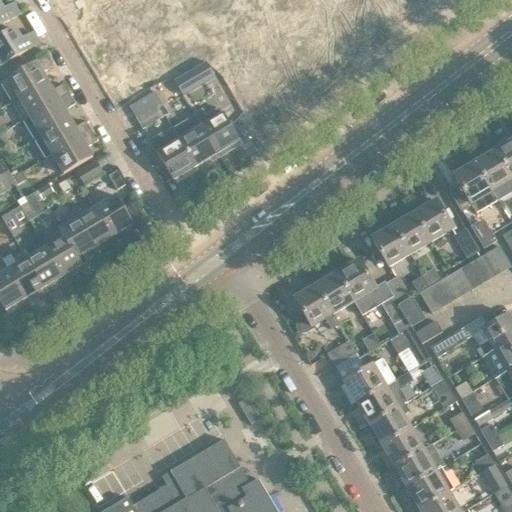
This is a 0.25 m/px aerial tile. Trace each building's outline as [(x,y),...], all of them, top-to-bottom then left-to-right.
[(151,0),(131,0),(130,1),(150,34),(166,24),(151,0)] [(174,0),(151,0),(166,24),(183,14),(174,0)] [(196,0),(174,0),(183,14),(199,5),(196,0)] [(350,0),(347,0),(332,9),(351,43),(370,32),(350,0)] [(373,0),(350,0),(370,32),(386,22),(373,0)] [(395,0),(373,0),(386,22),(403,12),(395,0)] [(417,0),(395,0),(403,12),(419,2),(417,0)] [(130,1),(113,11),(133,44),(150,34),(130,1)] [(0,25),(20,13),(14,3),(8,7),(3,11),(0,5),(0,25)] [(257,4),(247,10),(251,16),(261,10),(257,4)] [(247,10),(236,16),(241,23),(251,16),(247,10)] [(113,11),(95,21),(115,55),(133,44),(113,11)] [(265,17),(255,23),(259,30),(270,24),(265,17)] [(224,23),(214,29),(218,36),(228,30),(224,23)] [(255,23),(245,30),(249,37),(259,30),(255,23)] [(0,65),(38,43),(32,34),(26,37),(21,41),(14,29),(4,35),(0,28),(0,65)] [(214,29),(203,35),(207,42),(218,36),(214,29)] [(232,37),(222,43),(226,50),(236,44),(232,37)] [(191,43),(181,49),(185,56),(195,50),(191,43)] [(222,43),(211,49),(215,56),(226,50),(222,43)] [(181,49),(171,55),(175,62),(185,56),(181,49)] [(297,53),(279,64),(299,97),(317,86),(297,53)] [(0,83),(12,103),(47,83),(43,76),(44,72),(52,67),(46,56),(35,62),(12,76),(10,73),(0,78),(0,83)] [(158,62),(148,68),(152,75),(162,69),(158,62)] [(181,94),(213,74),(206,62),(174,81),(181,94)] [(279,64),(262,74),(282,107),(299,97),(279,64)] [(148,68),(137,75),(141,81),(152,75),(148,68)] [(262,74),(246,83),(266,117),(282,107),(262,74)] [(50,89),(47,83),(12,103),(23,122),(29,118),(68,95),(62,84),(54,89),(50,89)] [(246,83),(228,94),(247,128),(266,117),(246,83)] [(135,118),(161,102),(155,91),(129,107),(135,118)] [(69,120),(65,113),(66,110),(74,105),(68,95),(29,118),(23,122),(34,140),(69,120)] [(142,129),(168,114),(161,102),(135,118),(142,129)] [(228,152),(241,144),(219,108),(206,116),(202,110),(194,115),(200,126),(217,154),(225,148),(228,152)] [(195,167),(217,154),(200,126),(194,115),(172,128),(178,139),(195,167)] [(51,155),(90,132),(84,122),(76,127),(72,126),(69,120),(34,140),(45,159),(51,155)] [(195,167),(178,139),(172,128),(149,141),(173,180),(174,180),(176,183),(187,176),(185,173),(194,167),(195,167)] [(51,155),(63,175),(91,158),(87,150),(88,147),(96,142),(90,132),(51,155)] [(504,145),(495,150),(511,178),(511,135),(502,141),(504,145)] [(511,178),(495,150),(474,162),(491,191),(497,201),(511,191),(511,178)] [(82,184),(101,173),(95,162),(76,174),(82,184)] [(491,191),(474,162),(452,175),(475,214),(497,201),(491,191)] [(0,185),(12,179),(7,172),(0,175),(0,185)] [(16,186),(21,183),(24,181),(20,174),(12,179),(16,186)] [(0,195),(16,186),(12,179),(0,185),(0,195)] [(57,184),(62,193),(71,189),(65,180),(57,184)] [(132,226),(115,197),(95,208),(112,237),(114,242),(134,230),(132,226)] [(435,200),(413,213),(430,242),(452,229),(435,200)] [(25,216),(32,213),(27,203),(20,207),(25,216)] [(94,248),(96,252),(114,242),(112,237),(95,208),(86,214),(82,207),(72,212),(94,248)] [(77,263),(79,263),(81,267),(84,265),(84,264),(83,260),(96,252),(94,248),(72,212),(63,218),(67,225),(57,231),(61,238),(62,238),(77,263)] [(22,232),(18,227),(10,213),(2,218),(13,237),(22,232)] [(413,213),(392,226),(409,255),(430,242),(413,213)] [(483,248),(495,241),(482,220),(470,227),(483,248)] [(388,267),(409,255),(392,226),(371,239),(388,267)] [(511,254),(511,229),(501,236),(511,254)] [(466,258),(478,251),(465,230),(453,237),(466,258)] [(63,283),(81,272),(83,271),(81,267),(79,263),(77,263),(62,238),(61,238),(43,249),(63,283)] [(488,252),(500,273),(510,267),(498,246),(488,252)] [(24,260),(43,294),(63,283),(43,249),(25,260),(24,260)] [(7,271),(26,304),(43,294),(24,260),(25,260),(21,252),(11,258),(15,265),(7,271)] [(490,279),(500,273),(488,252),(478,258),(490,279)] [(490,279),(478,258),(468,264),(480,285),(490,279)] [(378,294),(358,260),(336,273),(353,302),(359,313),(373,304),(374,306),(380,303),(386,313),(397,307),(397,306),(398,306),(387,288),(378,294)] [(470,291),(480,285),(468,264),(458,270),(470,291)] [(429,287),(438,282),(440,281),(433,269),(422,275),(429,287)] [(461,296),(470,291),(458,270),(448,276),(461,296)] [(0,305),(4,312),(4,311),(6,315),(26,304),(7,271),(0,274),(0,305)] [(317,284),(315,286),(332,314),(353,302),(336,273),(330,277),(327,273),(315,281),(317,284)] [(448,276),(440,281),(438,282),(451,302),(461,296),(448,276)] [(398,306),(409,299),(397,277),(385,284),(387,288),(398,306)] [(441,308),(451,302),(438,282),(429,287),(428,288),(441,308)] [(305,333),(311,329),(310,327),(324,319),(330,330),(338,325),(332,314),(315,286),(293,298),(304,317),(298,321),(295,324),(295,328),(297,332),(301,333),(305,333)] [(431,314),(441,308),(428,288),(418,294),(431,314)] [(422,321),(409,299),(398,306),(397,306),(397,307),(410,328),(422,321)] [(399,335),(410,328),(397,307),(386,313),(399,335)] [(511,323),(506,314),(481,328),(489,341),(480,346),(485,355),(511,338),(511,323)] [(414,335),(416,340),(420,346),(441,333),(435,322),(414,335)] [(410,328),(399,335),(389,341),(396,352),(405,346),(417,366),(428,360),(420,346),(416,340),(414,335),(410,328)] [(435,359),(465,341),(459,330),(429,348),(435,359)] [(369,352),(379,346),(372,334),(362,340),(369,352)] [(495,378),(511,367),(511,338),(485,355),(482,357),(495,378)] [(333,366),(355,353),(348,341),(326,354),(333,366)] [(393,381),(380,359),(343,382),(355,403),(384,386),(393,381)] [(249,425),(258,419),(227,366),(218,371),(249,425)] [(511,367),(495,378),(508,399),(511,396),(511,367)] [(431,387),(442,381),(436,371),(425,377),(431,387)] [(437,398),(448,391),(442,381),(431,387),(437,398)] [(460,399),(471,393),(464,382),(453,389),(460,399)] [(355,403),(368,425),(397,407),(384,386),(355,403)] [(472,421),(483,414),(471,393),(460,399),(472,421)] [(397,407),(368,425),(373,432),(369,434),(378,448),(381,446),(410,429),(402,416),(408,412),(403,404),(397,407)] [(456,430),(467,424),(461,413),(450,420),(456,430)] [(462,440),(473,434),(467,424),(456,430),(462,440)] [(485,442),(496,435),(490,424),(479,431),(485,442)] [(381,446),(394,467),(422,450),(410,429),(381,446)] [(491,452),(502,445),(496,435),(485,442),(491,452)] [(276,511),(257,480),(258,480),(258,479),(237,491),(227,475),(239,468),(223,439),(222,440),(222,441),(170,472),(170,471),(169,471),(169,472),(161,477),(166,486),(132,506),(127,497),(102,511),(276,511)] [(398,474),(395,476),(403,489),(405,487),(406,489),(435,472),(435,471),(440,468),(443,466),(431,445),(422,450),(394,467),(398,474)] [(482,473),(493,466),(486,455),(475,462),(482,473)] [(505,487),(493,466),(482,473),(494,493),(505,487)] [(435,472),(406,489),(419,510),(448,493),(448,492),(453,489),(440,468),(435,471),(435,472)] [(505,511),(509,511),(511,511),(511,498),(505,487),(494,493),(505,511)] [(459,511),(448,493),(419,510),(420,511),(459,511)]
